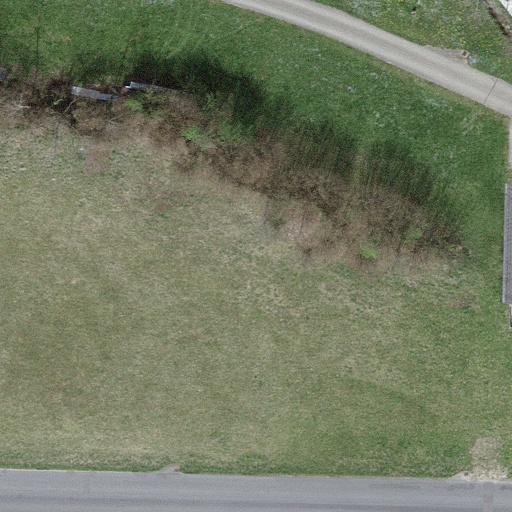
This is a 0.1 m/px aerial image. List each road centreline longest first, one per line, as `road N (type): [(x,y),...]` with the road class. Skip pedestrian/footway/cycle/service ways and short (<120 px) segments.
road 1 (tertiary): [(0,501),(507,511)]
road 2 (track): [(226,0),(511,106)]
